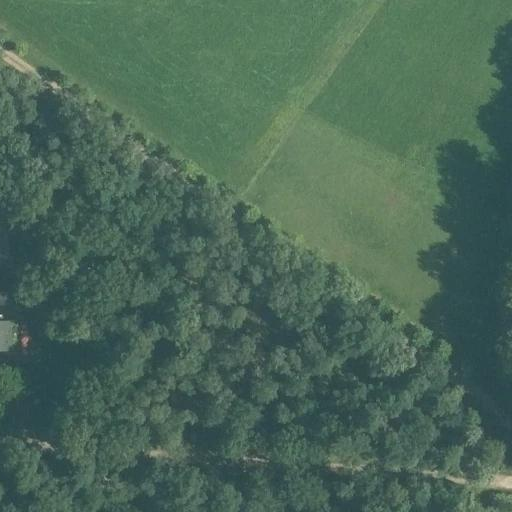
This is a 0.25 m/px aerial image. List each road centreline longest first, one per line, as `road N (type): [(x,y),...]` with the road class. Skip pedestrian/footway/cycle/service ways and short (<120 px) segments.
road 1 (track): [(511,426),(0,52)]
road 2 (unclassified): [(511,484),(0,444)]
